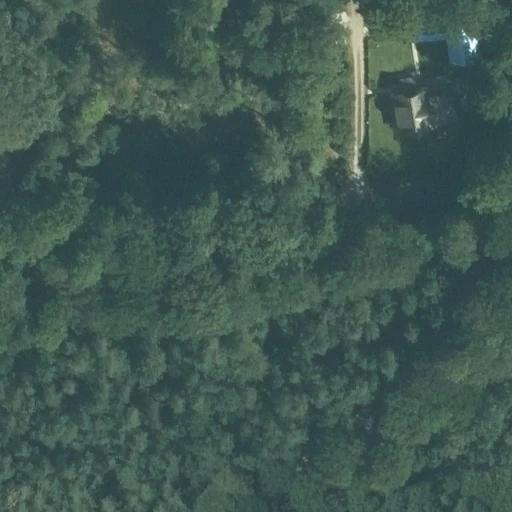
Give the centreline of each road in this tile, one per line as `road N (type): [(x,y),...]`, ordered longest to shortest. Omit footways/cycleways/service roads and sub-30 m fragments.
road 1 (tertiary): [(0,274),(511,177)]
road 2 (track): [(356,206),(355,0)]
road 3 (track): [(263,496),(388,365)]
road 4 (track): [(388,365),(511,388)]
